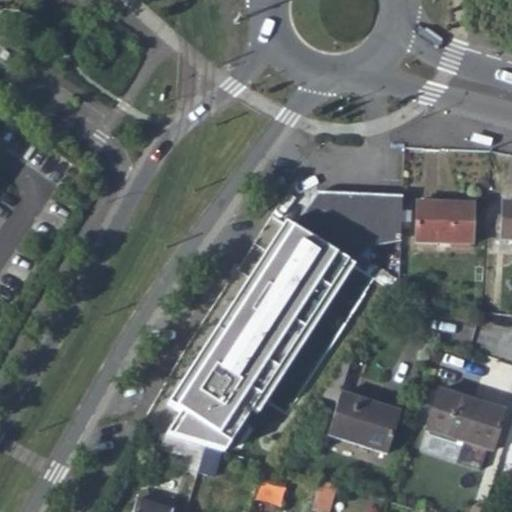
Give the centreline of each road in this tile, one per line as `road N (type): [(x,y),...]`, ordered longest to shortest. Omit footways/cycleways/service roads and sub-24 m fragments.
road 1 (secondary): [(29,511),(163,280),(287,116),(330,80)]
road 2 (secondary): [(131,198),(0,429)]
road 3 (secondary): [(281,38),(238,87),(176,137),(131,198)]
road 4 (residential): [(0,70),(117,153),(131,198)]
road 5 (tertiary): [(372,75),(511,113)]
